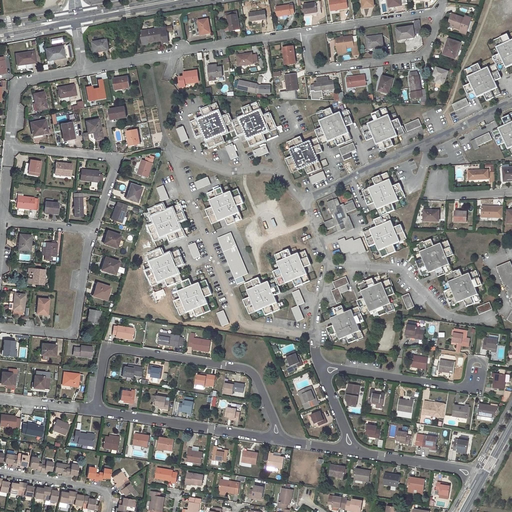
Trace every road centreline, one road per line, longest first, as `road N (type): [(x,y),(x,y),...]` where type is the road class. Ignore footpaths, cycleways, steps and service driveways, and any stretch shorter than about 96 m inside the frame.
road 1 (residential): [(304,199),(326,263),(313,332),(243,323),(172,152)]
road 2 (residential): [(95,412),(102,358),(113,347),(242,366),(257,378),(274,419)]
road 3 (residential): [(511,102),(304,199)]
road 4 (residential): [(305,32),(84,69)]
road 5 (residential): [(305,32),(312,69),(426,54),(437,10)]
road 6 (residential): [(92,230),(116,158),(9,148)]
road 7 (residential): [(0,326),(73,334),(92,230)]
road 8 (residential): [(95,412),(266,439)]
road 9 (residential): [(343,369),(470,388),(478,366)]
road 10 (residential): [(172,152),(223,170),(281,171),(304,199)]
road 11 (residential): [(437,10),(305,32)]
road 12 (residential): [(84,69),(18,84),(9,148)]
road 13 (residential): [(107,511),(107,494),(97,488),(0,471)]
